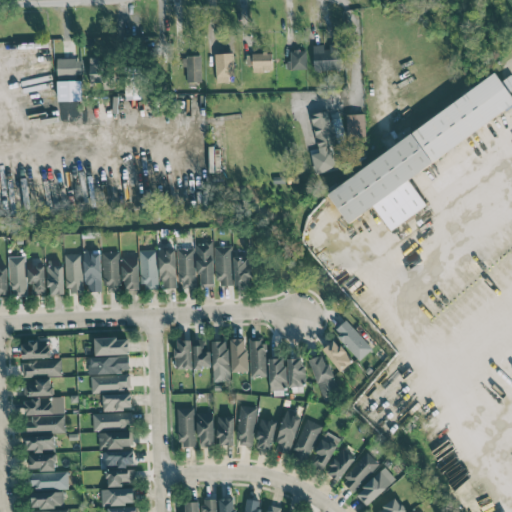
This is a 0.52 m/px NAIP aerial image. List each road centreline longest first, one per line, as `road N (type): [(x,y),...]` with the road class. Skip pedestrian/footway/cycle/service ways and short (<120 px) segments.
road 1 (residential): [(299,320),(265,314),(0,323)]
road 2 (residential): [(157,318),(161,511)]
road 3 (residential): [(161,471),(291,480),(337,511)]
road 4 (residential): [(0,7),(126,0)]
